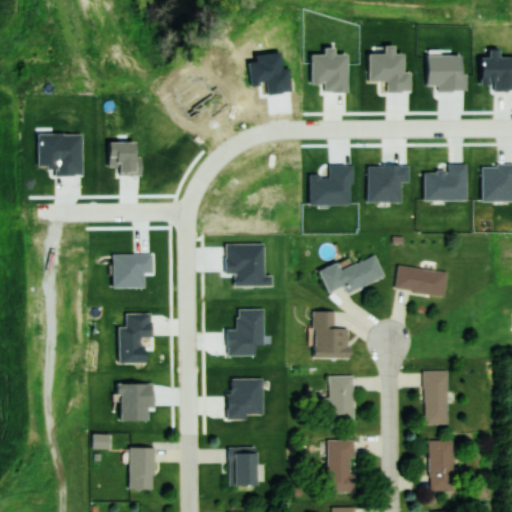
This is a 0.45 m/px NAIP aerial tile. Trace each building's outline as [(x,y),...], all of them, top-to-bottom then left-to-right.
[(347,291),(384,275),(375,254),(340,269),(337,261),(318,269),(328,291),(344,284),(347,291)] [(447,272),(398,263),(393,287),(443,296),(447,272)] [(313,310),(314,357),(350,356),(349,326),(334,326),(334,309),(313,310)] [(447,370),(423,370),(424,423),(448,423),(447,370)] [(354,421),(354,374),(328,374),(328,421),(354,421)] [(92,448),(109,448),(109,434),(92,434),(92,448)] [(355,493),(355,438),(327,438),(327,493),(355,493)] [(454,439),(429,439),(429,491),(454,491),(454,439)] [(154,446),(130,446),(130,489),(154,489),(154,446)] [(256,446),(229,446),(229,484),(256,484),(256,446)]
